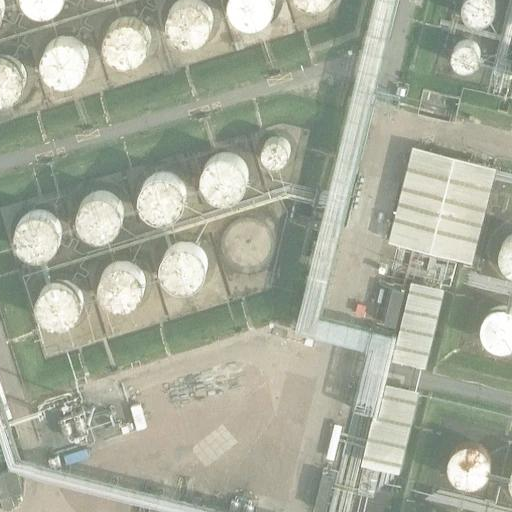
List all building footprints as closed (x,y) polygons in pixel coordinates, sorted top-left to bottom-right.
[(216,18),(216,17),(215,12),(214,9),(212,4),(209,1),(208,0),(177,0),(173,4),(172,7),(170,12),(170,16),(171,24),(173,28),(175,32),(182,37),(187,39),(191,40),(196,40),(201,38),(208,34),(211,30),(214,26),(215,22),(216,18)] [(275,0),(230,0),(231,5),(233,9),(236,13),(243,18),(247,19),(251,20),(256,19),(261,18),(268,14),(271,10),(274,5),(275,0)] [(495,3),(495,2),(494,0),(463,0),(463,3),(464,8),(468,13),(472,17),(478,18),(484,17),(490,14),(493,9),(495,3)] [(151,35),(151,34),(150,26),(148,23),(145,19),(142,16),(138,13),(134,12),(129,11),(125,11),(120,13),(113,17),(110,21),(107,24),(106,30),(105,34),(107,42),(108,46),(111,50),(115,54),(119,56),(127,57),(131,57),(137,56),(144,51),(147,48),(149,44),(151,35)] [(90,56),(90,55),(90,50),(89,46),(87,42),(84,38),(77,34),(72,32),(68,32),(60,33),(55,35),(51,38),(46,45),(45,49),(44,54),(46,62),(48,67),(51,70),(57,75),(65,78),(71,78),(76,76),(83,71),(88,64),(90,61),(90,56)] [(482,49),(482,48),(481,43),(477,38),(471,35),(466,34),(462,35),(457,39),(454,44),(454,48),(455,54),(458,59),(462,61),(466,62),(473,61),(477,59),(480,55),(482,49)] [(27,74),(27,73),(27,69),(25,64),(23,61),(21,57),(14,52),(6,50),(1,50),(0,50),(0,95),(3,96),(11,95),(19,91),(22,87),(25,83),(26,78),(27,74)] [(291,148),(291,147),(290,143),(288,138),(285,136),(280,134),(274,135),(270,138),(267,142),(266,146),(267,151),(269,155),(274,158),(278,159),(284,158),(287,156),(290,152),(291,148)] [(492,168),(418,146),(392,238),(466,260),(492,168)] [(251,172),(249,164),(245,157),(241,153),(237,150),(230,149),(224,149),(218,151),(212,155),(209,158),(207,162),(205,166),(205,171),(205,175),(206,180),(210,187),(214,191),(218,193),(226,195),(232,194),(237,193),(243,189),(246,186),(249,181),(250,177),(251,172)] [(187,193),(187,192),(187,188),(185,183),(181,176),(174,171),(166,169),(160,169),(155,171),(148,175),(145,178),(143,183),(142,186),(141,192),(142,200),(144,203),(147,207),(154,213),(159,215),(163,215),(172,214),(177,211),(180,208),(183,205),(185,201),(187,193)] [(125,211),(125,210),(124,206),(123,202),(121,197),(118,194),(111,189),(103,187),(99,187),(94,189),(86,193),(84,196),(81,201),(79,206),(78,210),(80,218),(82,222),(84,225),(89,230),(92,231),(100,233),(104,233),(110,232),(117,228),(120,224),(123,220),(124,215),(125,211)] [(63,230),(61,221),(57,214),(53,211),(49,209),(41,207),(36,207),(31,208),(24,213),(21,216),(19,220),(17,228),(17,233),(18,238),(22,244),(26,248),(30,251),(34,252),(39,253),(43,253),(48,251),(55,247),(58,244),(60,240),(62,235),(63,230)] [(511,230),(506,234),(503,238),(501,242),(500,249),(501,257),(505,264),(511,269),(511,268),(511,230)] [(210,260),(210,259),(209,251),(207,247),(204,243),(197,238),(189,236),(183,236),(178,238),(171,242),(166,249),(165,254),(164,259),(165,264),(166,267),(168,272),(171,276),(178,280),(186,282),(192,282),(195,281),(202,277),(206,273),(208,269),(209,266),(210,260)] [(147,279),(147,278),(145,271),(143,266),(140,263),(134,258),(129,256),(125,256),(120,256),(115,257),(108,262),(103,269),(101,273),(100,278),(102,287),(104,291),(107,295),(114,300),(119,301),(123,302),(128,301),(133,300),(140,295),(144,288),(146,284),(147,279)] [(85,297),(85,296),(84,290),(83,286),(78,279),(71,275),(66,273),(61,273),(57,274),(53,275),(46,279),(41,286),(40,290),(39,296),(39,301),(40,305),(43,309),(46,312),(52,317),(57,319),(61,319),(67,319),(71,317),(78,313),(83,306),(84,302),(85,297)] [(393,356),(426,365),(447,287),(414,278),(393,356)] [(390,290),(381,325),(393,328),(402,293),(390,290)] [(511,302),(503,300),(497,300),(493,302),(487,306),(484,310),(482,314),(480,321),(482,329),(486,336),(492,341),(500,343),(504,343),(508,342),(511,339),(511,302)] [(408,400),(379,393),(361,465),(390,471),(408,400)] [(489,471),(489,470),(488,463),(484,456),(477,451),(475,450),(469,448),(466,448),(460,450),(453,454),(449,458),(447,463),(446,470),(447,477),(451,484),(455,488),(458,489),(466,492),(471,491),(475,490),(482,486),(484,483),(487,478),(489,471)] [(9,495),(20,492),(14,469),(3,472),(9,495)] [(324,473),(315,508),(326,511),(335,476),(324,473)]
